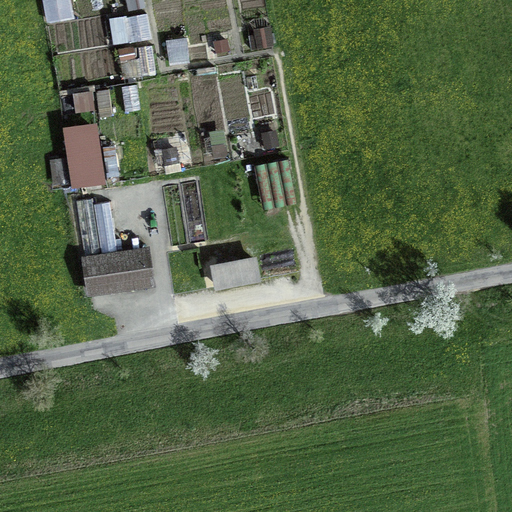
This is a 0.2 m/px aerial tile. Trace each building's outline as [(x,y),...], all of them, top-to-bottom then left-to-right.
[(69,0),(43,0),(48,21),(72,17),(69,0)] [(144,8),(142,0),(127,0),(129,11),(144,8)] [(115,44),(150,38),(147,15),(111,20),(115,44)] [(253,49),(273,44),(270,27),(254,30),(255,37),(250,38),(253,49)] [(185,39),(167,42),(170,64),(188,61),(185,39)] [(227,41),(215,42),(217,52),(228,50),(227,41)] [(142,60),(121,62),(123,77),(155,74),(151,47),(141,48),(142,60)] [(133,58),(132,49),(120,50),(121,59),(133,58)] [(123,87),(126,111),(139,109),(136,86),(123,87)] [(91,93),(74,95),(76,112),(93,109),(91,93)] [(104,183),(96,127),(65,131),(73,187),(104,183)] [(275,133),(263,135),(265,147),(278,145),(275,133)] [(65,159),(50,161),(54,186),(69,184),(65,159)] [(288,162),(256,167),(264,209),(295,204),(288,162)] [(92,200),(77,202),(85,255),(100,253),(92,200)] [(95,206),(102,252),(116,250),(109,204),(95,206)] [(151,286),(146,251),(87,259),(92,294),(151,286)] [(255,261),(208,270),(212,290),(259,282),(255,261)]
